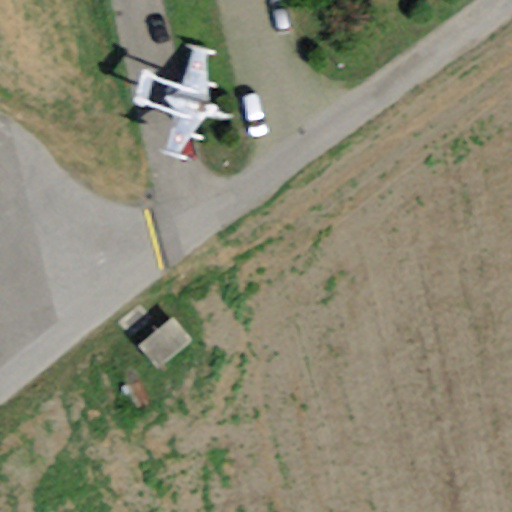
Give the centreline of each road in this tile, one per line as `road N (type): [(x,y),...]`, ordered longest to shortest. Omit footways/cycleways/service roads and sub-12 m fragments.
road 1 (track): [(0,381),(505,0)]
road 2 (track): [(66,325),(18,164),(0,138)]
